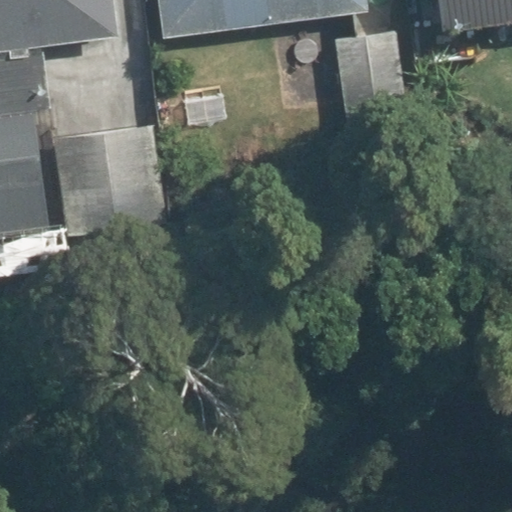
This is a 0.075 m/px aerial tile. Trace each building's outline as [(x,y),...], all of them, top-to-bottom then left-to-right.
[(0,0),(0,41),(51,36),(126,27),(122,0),(0,0)] [(371,7),(370,0),(171,0),(175,27),(371,7)] [(511,0),(444,0),(446,15),(511,5),(511,0)] [(407,17),(339,28),(355,128),(423,117),(407,17)] [(51,36),(0,41),(0,230),(72,223),(62,133),(51,36)] [(62,133),(72,223),(176,211),(166,122),(62,133)]
